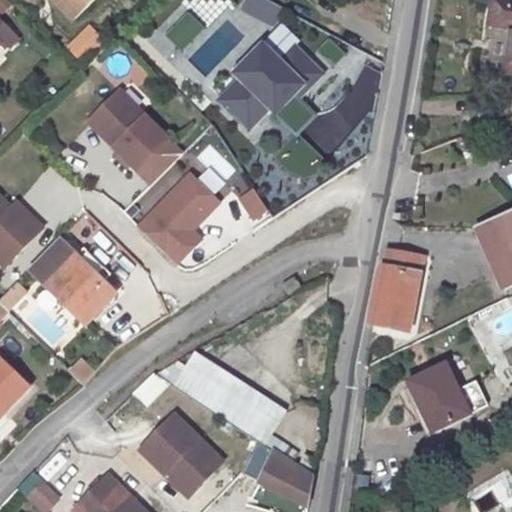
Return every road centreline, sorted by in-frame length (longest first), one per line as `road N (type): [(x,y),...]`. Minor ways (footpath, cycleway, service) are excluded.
road 1 (residential): [(367,257),(328,250),(288,258),(103,380),(0,476)]
road 2 (residential): [(367,257),(410,0)]
road 3 (residential): [(327,511),(367,257)]
